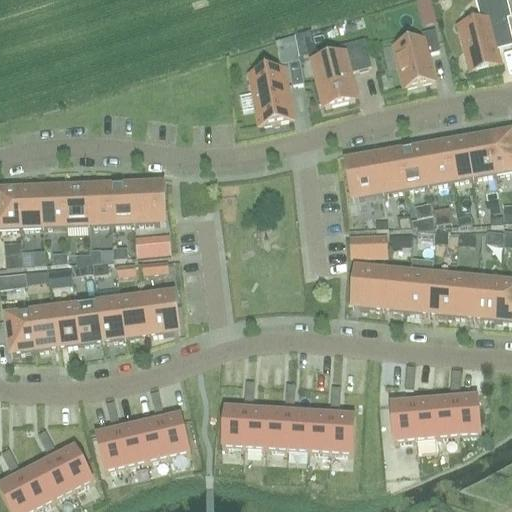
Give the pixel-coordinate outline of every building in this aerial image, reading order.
[(506,0),(485,0),(475,2),(480,23),(459,28),(471,75),(500,68),(496,53),(511,48),(511,38),(508,21),(511,20),(506,0)] [(422,36),(423,42),(393,49),(404,92),(435,84),(428,57),(440,54),(435,33),(422,36)] [(288,66),(300,63),(299,60),(295,38),(276,44),(280,67),(288,66)] [(319,108),(324,106),(325,111),(355,104),(348,76),(371,71),(364,44),(349,47),(350,52),(341,54),(343,61),(314,68),(319,87),(314,88),(319,108)] [(304,87),(300,63),(288,66),(293,89),(304,87)] [(249,78),(259,130),(294,123),(284,72),(249,78)] [(511,175),(511,136),(490,140),(497,179),(511,175)] [(497,179),(490,140),(467,144),(474,183),(497,179)] [(474,183),(467,144),(444,148),(451,187),(474,183)] [(451,187),(444,148),(421,152),(428,191),(451,187)] [(428,191),(421,152),(398,156),(405,195),(428,191)] [(405,195),(398,156),(375,160),(382,199),(405,195)] [(375,160),(352,164),(359,203),(382,199),(375,160)] [(159,228),(158,189),(134,190),(136,229),(159,228)] [(134,190),(111,191),(113,230),(136,229),(134,190)] [(113,230),(111,191),(88,192),(89,231),(113,230)] [(89,231),(88,192),(64,193),(66,232),(89,231)] [(66,232),(64,193),(41,194),(43,233),(66,232)] [(43,233),(41,194),(18,195),(19,234),(43,233)] [(0,234),(19,234),(18,195),(0,195),(0,234)] [(488,206),(490,218),(501,216),(499,204),(488,206)] [(436,229),(450,226),(448,212),(434,214),(436,229)] [(456,218),(458,230),(470,228),(468,216),(456,218)] [(411,225),(410,220),(398,221),(400,233),(412,233),(411,225)] [(436,235),(433,220),(418,223),(411,225),(412,233),(417,232),(418,236),(436,235)] [(503,229),(503,221),(491,221),(491,229),(503,229)] [(388,225),(376,226),(376,234),(388,233),(388,225)] [(447,235),(437,235),(436,247),(446,247),(447,235)] [(504,237),(487,236),(486,248),(502,250),(504,237)] [(168,239),(170,255),(186,253),(184,237),(168,239)] [(458,249),(473,250),(474,240),(459,238),(458,249)] [(138,261),(155,260),(153,239),(136,241),(138,261)] [(389,250),(402,250),(401,239),(389,240),(389,250)] [(387,240),(361,241),(362,261),(388,260),(387,240)] [(126,251),(112,253),(113,264),(127,262),(126,251)] [(103,268),(102,253),(91,253),(91,258),(91,268),(95,268),(103,268)] [(35,270),(45,270),(44,255),(34,256),(35,270)] [(67,257),(53,257),(53,269),(68,267),(67,257)] [(91,268),(91,258),(77,258),(78,269),(79,269),(91,268)] [(22,272),(21,259),(5,260),(6,273),(22,272)] [(103,268),(95,268),(96,278),(96,279),(110,277),(109,267),(103,268)] [(167,267),(143,269),(144,279),(168,277),(167,267)] [(96,278),(95,268),(91,268),(79,269),(81,280),(96,278)] [(137,280),(135,269),(117,271),(118,282),(137,280)] [(382,314),(386,275),(362,273),(359,312),(382,314)] [(49,286),(48,275),(37,276),(38,287),(49,286)] [(50,292),(58,291),(56,275),(48,275),(49,286),(50,292)] [(405,316),(409,277),(386,275),(382,314),(405,316)] [(12,293),(27,291),(25,277),(10,279),(12,293)] [(428,319),(432,280),(409,277),(405,316),(428,319)] [(452,321),(455,282),(432,280),(428,319),(452,321)] [(475,323),(479,284),(455,282),(452,321),(475,323)] [(498,325),(502,286),(479,284),(475,323),(498,325)] [(511,287),(502,286),(498,325),(511,326),(511,287)] [(173,337),(168,299),(145,302),(150,340),(173,337)] [(150,340),(145,302),(122,305),(127,343),(150,340)] [(127,343),(122,305),(99,308),(104,347),(127,343)] [(99,308),(75,311),(81,350),(104,347),(99,308)] [(75,311),(52,314),(57,353),(81,350),(75,311)] [(57,353),(52,314),(29,317),(34,356),(57,353)] [(29,317),(6,320),(11,359),(34,356),(29,317)] [(406,372),(405,384),(413,385),(414,373),(406,372)] [(449,372),(448,384),(456,385),(458,374),(449,372)] [(405,384),(403,395),(411,397),(413,385),(405,384)] [(448,384),(446,395),(455,397),(456,385),(448,384)] [(244,388),(243,399),(251,400),(252,388),(244,388)] [(287,390),(286,402),(295,402),(295,391),(287,390)] [(327,393),(327,405),(335,405),(335,393),(327,393)] [(156,398),(148,399),(150,411),(158,409),(156,398)] [(243,399),(242,411),(251,411),(251,400),(243,399)] [(286,402),(286,413),(294,414),(295,402),(286,402)] [(457,444),(479,442),(476,404),(454,405),(457,444)] [(327,405),(326,416),(334,417),(335,405),(327,405)] [(436,446),(457,444),(454,405),(433,407),(436,446)] [(114,406),(106,407),(108,418),(116,417),(114,406)] [(414,448),(436,446),(433,407),(411,409),(414,448)] [(158,409),(150,411),(152,422),(160,421),(158,409)] [(393,449),(414,448),(411,409),(390,410),(393,449)] [(221,454),(242,455),(245,416),(223,415),(221,454)] [(242,455),(264,456),(266,417),(245,416),(242,455)] [(116,417),(108,418),(110,430),(118,429),(116,417)] [(264,456),(285,458),(288,419),(266,417),(264,456)] [(285,458),(307,459),(309,420),(288,419),(285,458)] [(307,459),(328,460),(331,422),(309,420),(307,459)] [(166,465),(187,460),(179,422),(158,427),(166,465)] [(328,460),(350,462),(352,423),(331,422),(328,460)] [(145,469),(166,465),(158,427),(136,431),(145,469)] [(123,474),(145,469),(136,431),(115,436),(123,474)] [(45,436),(37,439),(42,450),(49,447),(45,436)] [(102,478),(123,474),(115,436),(94,440),(102,478)] [(49,447),(42,450),(46,461),(54,458),(49,447)] [(11,454),(3,457),(7,468),(15,465),(11,454)] [(71,499),(90,489),(73,454),(53,464),(71,499)] [(52,509),(71,499),(53,464),(34,474),(52,509)] [(15,465),(7,468),(12,479),(19,475),(15,465)] [(29,511),(45,511),(52,509),(34,474),(15,484),(29,511)] [(0,502),(5,511),(29,511),(15,484),(0,491),(0,502)]
